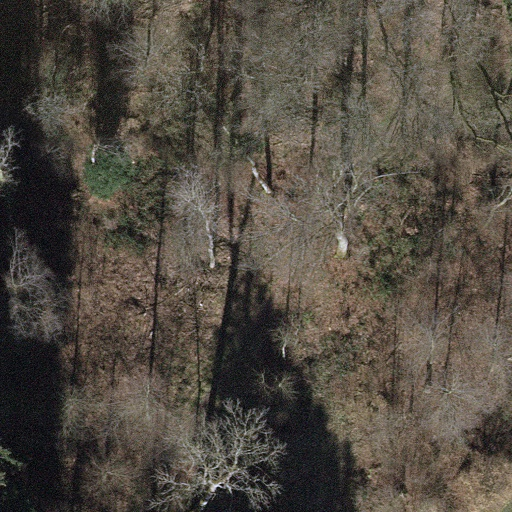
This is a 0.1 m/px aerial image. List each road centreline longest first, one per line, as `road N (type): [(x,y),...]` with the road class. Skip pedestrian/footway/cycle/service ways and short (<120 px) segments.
road 1 (track): [(448,0),(220,511)]
road 2 (track): [(511,138),(410,72)]
